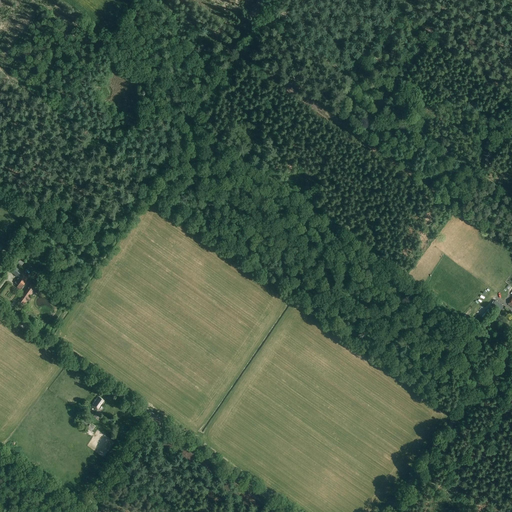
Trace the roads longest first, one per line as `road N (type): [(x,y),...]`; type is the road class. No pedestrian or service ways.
road 1 (track): [(389,511),(511,340)]
road 2 (track): [(152,177),(45,338)]
road 3 (track): [(3,72),(152,177)]
road 4 (track): [(153,415),(288,511)]
road 5 (unclassified): [(0,306),(115,388)]
road 6 (track): [(79,511),(153,415)]
